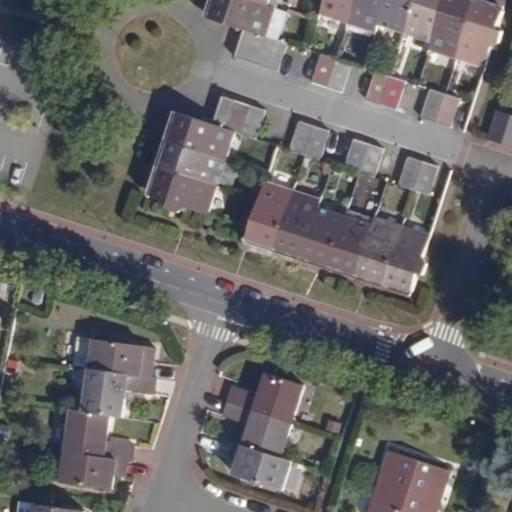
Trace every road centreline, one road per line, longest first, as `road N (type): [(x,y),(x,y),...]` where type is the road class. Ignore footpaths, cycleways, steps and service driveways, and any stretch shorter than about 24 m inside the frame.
road 1 (residential): [(199,67),(500,165)]
road 2 (residential): [(189,20),(161,3),(129,5),(104,25),(96,58),(112,91),(144,105),(178,96),(199,67)]
road 3 (tertiary): [(222,301),(0,230)]
road 4 (tertiary): [(433,369),(222,301)]
road 5 (residential): [(500,165),(433,369)]
road 6 (residential): [(164,495),(222,301)]
